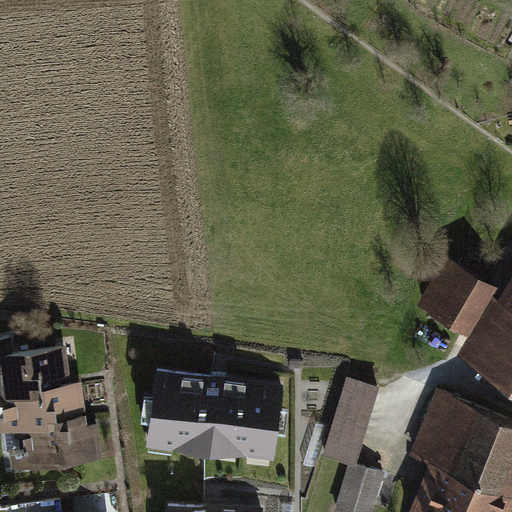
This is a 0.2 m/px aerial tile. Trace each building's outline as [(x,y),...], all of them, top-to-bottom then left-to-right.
[(465,326),(491,283),(447,257),(422,301),(465,326)] [(511,284),(469,355),(511,380),(511,284)] [(67,384),(62,344),(0,352),(0,392),(5,392),(67,384)] [(284,381),(157,363),(146,438),(273,457),(284,381)] [(348,375),(323,451),(351,460),(337,503),(365,511),(367,511),(380,471),(352,462),(377,384),(348,375)] [(67,384),(5,392),(9,424),(19,423),(83,414),(79,382),(67,384)] [(511,418),(441,389),(417,447),(441,457),(417,511),(505,511),(511,496),(511,418)] [(94,423),(84,424),(83,414),(19,423),(25,462),(98,452),(94,423)] [(317,422),(304,464),(314,467),(328,426),(317,422)] [(263,511),(264,504),(166,499),(165,511),(263,511)] [(291,511),(292,503),(280,503),(279,511),(291,511)]
